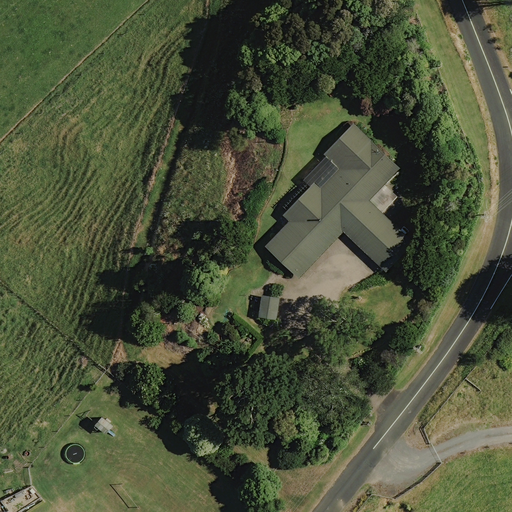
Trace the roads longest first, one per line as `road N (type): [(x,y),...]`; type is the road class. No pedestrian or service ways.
road 1 (unclassified): [(511,215),(467,325),(323,511)]
road 2 (unclassified): [(462,0),(511,137)]
